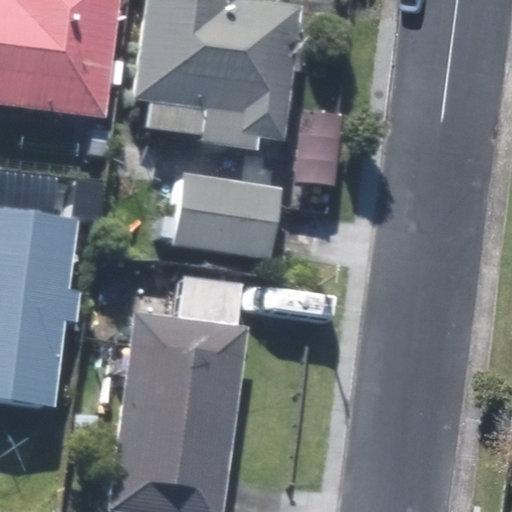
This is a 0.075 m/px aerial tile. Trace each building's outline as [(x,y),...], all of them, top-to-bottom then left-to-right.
[(3,0),(3,4),(0,3),(0,102),(105,113),(115,0),(3,0)] [(231,8),(231,0),(139,0),(132,127),(278,136),(286,11),(231,8)] [(334,117),(297,115),(293,186),(330,188),(334,117)] [(95,228),(100,186),(0,173),(0,405),(53,412),(76,226),(95,228)] [(278,191),(175,180),(167,256),(269,267),(278,191)] [(177,320),(127,317),(114,511),(224,511),(239,292),(179,288),(177,320)]
